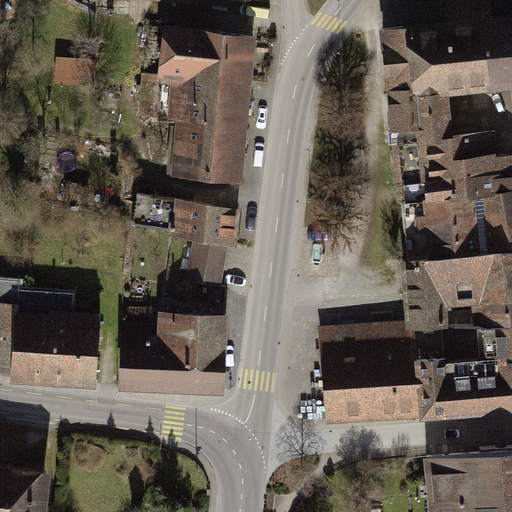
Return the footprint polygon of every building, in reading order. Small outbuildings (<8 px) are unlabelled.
[(416,261),(511,250),(511,156),(506,130),(468,138),(463,97),(511,91),(511,12),(507,13),(505,0),(453,0),(455,22),(389,27),(412,262),(416,261)] [(272,34),(178,23),(172,79),(147,76),(142,120),(184,124),(178,179),(255,187),(272,34)] [(101,81),(98,55),(55,59),(58,84),(101,81)] [(244,250),(250,208),(145,193),(140,230),(199,239),(193,281),(228,286),(234,248),(244,250)] [(417,318),(324,325),(335,423),(511,409),(511,254),(416,261),(421,324),(485,318),(490,359),(422,364),(417,318)] [(26,303),(0,301),(0,366),(21,367),(21,384),(107,387),(110,317),(28,314),(26,303)] [(166,325),(129,324),(126,393),(236,397),(239,316),(166,313),(166,325)] [(511,511),(511,452),(439,457),(444,511),(511,511)] [(62,511),(68,471),(0,462),(0,511),(62,511)]
